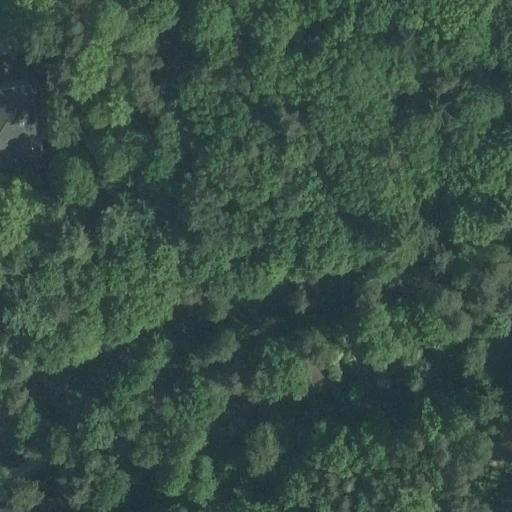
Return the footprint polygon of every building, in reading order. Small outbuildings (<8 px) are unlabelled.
[(30,81),(0,86),(0,164),(43,156),(30,81)] [(277,247),(265,249),(266,257),(278,256),(277,247)] [(367,283),(365,253),(327,256),(329,286),(367,283)] [(282,257),(252,265),(261,298),(290,290),(282,257)] [(429,266),(396,273),(400,293),(402,301),(436,294),(434,285),(429,266)] [(166,290),(181,320),(211,305),(196,275),(166,290)] [(145,332),(130,305),(94,327),(109,353),(145,332)] [(440,358),(472,350),(463,315),(431,323),(440,358)] [(423,317),(412,320),(414,329),(426,326),(423,317)] [(375,379),(406,371),(396,329),(365,337),(375,379)] [(187,338),(176,343),(180,352),(191,347),(187,338)] [(54,345),(30,362),(51,392),(76,375),(54,345)] [(167,348),(158,354),(164,365),(173,359),(167,348)] [(321,354),(294,362),(303,396),(330,388),(321,354)] [(12,373),(24,366),(20,360),(8,367),(12,373)] [(256,411),(247,382),(214,393),(223,422),(256,411)] [(0,395),(0,430),(16,419),(0,395)] [(511,449),(511,422),(499,417),(495,427),(502,430),(496,443),(511,449)] [(162,445),(119,448),(120,478),(163,476),(173,475),(172,462),(163,462),(162,445)] [(47,499),(39,501),(41,511),(62,511),(83,508),(75,472),(58,475),(63,496),(47,499)]
